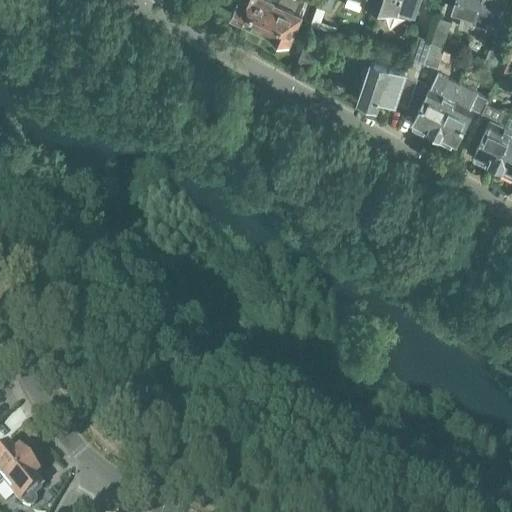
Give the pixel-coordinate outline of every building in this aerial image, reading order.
[(232,12),(248,20),(252,11),(253,12),(256,5),(268,10),(272,2),(277,5),(279,0),(278,0),(235,0),(233,4),(234,8),(232,12)] [(252,11),(248,20),(270,30),(270,31),(275,33),(277,37),(283,40),(288,39),(291,40),(304,11),(301,10),(305,0),(278,0),(279,0),(277,5),(272,2),(268,10),(256,5),(253,12),(252,11)] [(320,0),(319,5),(322,6),(321,10),(330,13),(331,9),(333,10),(335,0),(320,0)] [(382,0),(380,7),(412,18),(414,9),(416,9),(418,0),(382,0)] [(473,29),(481,0),(456,0),(454,8),(463,11),(459,25),(473,29)] [(481,0),(473,29),(486,33),(490,19),(499,21),(505,0),(481,0)] [(431,41),(443,46),(450,27),(452,20),(441,15),(438,23),(431,41)] [(431,39),(419,35),(412,56),(424,60),(425,59),(430,42),(431,39)] [(446,47),(443,46),(431,41),(430,42),(425,59),(440,65),(446,47)] [(490,66),(494,68),(503,48),(491,44),(483,63),(490,66)] [(511,65),(511,47),(506,46),(497,69),(502,71),(508,73),(511,65)] [(306,48),(301,63),(312,66),(317,51),(306,48)] [(413,95),(419,77),(424,62),(423,62),(410,57),(407,69),(374,58),(360,95),(379,102),(382,93),(393,98),(393,99),(394,102),(403,105),(406,104),(407,103),(410,104),(413,95)] [(511,74),(508,73),(502,71),(497,83),(509,89),(511,82),(511,74)] [(429,126),(435,130),(459,83),(439,73),(433,86),(432,85),(415,117),(417,118),(413,125),(425,131),(428,125),(429,125),(429,126)] [(419,98),(425,81),(419,77),(413,95),(419,98)] [(459,83),(435,130),(442,133),(442,132),(444,133),(440,139),(452,145),(455,139),(457,140),(474,108),(482,112),(488,100),(489,99),(476,92),(459,83)] [(490,158),(497,161),(511,129),(511,112),(504,108),(488,100),(482,112),(481,114),(490,119),(476,149),(478,150),(475,157),(486,163),(489,156),(490,157),(490,158)] [(511,129),(497,161),(504,164),(505,164),(506,164),(503,171),(511,175),(511,129)] [(0,487),(4,484),(19,473),(30,464),(17,449),(13,453),(7,445),(0,451),(0,487)] [(19,473),(4,484),(21,504),(21,503),(26,509),(31,508),(33,506),(36,501),(32,495),(42,487),(36,479),(40,476),(30,464),(19,473)]
